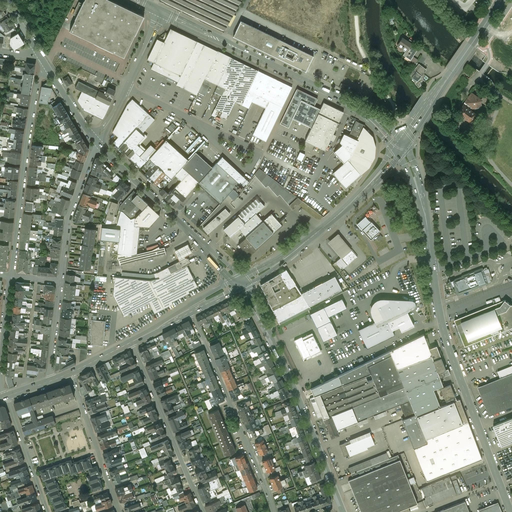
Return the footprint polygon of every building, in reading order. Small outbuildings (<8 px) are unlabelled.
[(144,16),(110,0),(84,0),(82,5),(79,3),(79,2),(73,15),(74,14),(77,16),(70,31),(124,57),(144,16)] [(160,0),(159,1),(224,33),(224,31),(242,0),(160,0)] [(1,23),(0,23),(6,33),(14,28),(8,18),(1,23)] [(0,30),(6,35),(15,30),(14,28),(6,33),(0,23),(1,23),(0,21),(0,30)] [(313,57),(241,21),(233,37),(306,72),(313,57)] [(164,42),(156,40),(146,60),(153,63),(150,70),(177,83),(197,42),(170,29),(164,42)] [(12,38),(11,38),(10,43),(10,48),(14,49),(22,44),(21,43),(22,41),(18,34),(12,38)] [(412,45),(402,38),(397,45),(402,49),(403,48),(406,50),(403,55),(410,60),(417,51),(411,47),(412,45)] [(197,42),(177,83),(187,88),(198,92),(216,54),(218,52),(197,42)] [(216,54),(198,92),(205,96),(211,82),(218,85),(231,58),(220,53),(218,52),(216,54)] [(218,85),(214,93),(221,96),(215,109),(222,112),(245,65),(231,58),(218,85)] [(35,65),(26,63),(25,68),(25,72),(34,74),(35,65)] [(242,105),(258,71),(245,65),(222,112),(228,115),(235,102),(242,105)] [(475,70),(469,65),(465,71),(468,73),(465,77),(468,79),(475,70)] [(292,88),(258,71),(242,105),(248,108),(252,102),(265,108),(252,135),(266,141),(292,88)] [(34,74),(25,72),(24,74),(23,74),(22,78),(24,78),(23,80),(23,82),(32,84),(34,74)] [(418,73),(416,72),(412,78),(417,82),(422,76),(421,75),(418,73)] [(68,77),(63,80),(67,87),(72,84),(68,77)] [(99,91),(78,81),(75,88),(82,92),(95,98),(99,91)] [(32,84),(23,82),(23,85),(22,86),(21,86),(20,90),(22,90),(21,92),(30,94),(32,84)] [(42,86),(39,103),(47,105),(48,100),(46,100),(46,96),(50,97),(52,88),(50,88),(51,86),(49,84),(46,83),(44,85),(43,87),(42,86)] [(115,91),(108,88),(105,94),(112,98),(115,91)] [(317,100),(296,90),(280,124),(288,128),(293,119),(311,128),(320,109),(314,106),(317,100)] [(95,98),(82,92),(78,99),(85,110),(102,118),(112,98),(105,94),(99,91),(95,98)] [(30,96),(14,93),(13,97),(18,98),(18,97),(21,97),(20,104),(28,106),(30,96)] [(480,100),(471,93),(470,94),(471,94),(465,103),(464,103),(462,105),(463,105),(469,110),(472,107),(473,108),(475,108),(475,109),(481,108),(480,100)] [(132,99),(127,105),(113,132),(118,137),(113,143),(119,148),(136,129),(149,115),(132,99)] [(60,103),(52,108),(57,116),(52,120),(55,126),(63,122),(69,118),(66,112),(65,112),(60,103)] [(344,112),(324,103),(320,109),(311,128),(305,141),(325,151),(344,112)] [(469,110),(463,105),(457,113),(470,122),(475,114),(469,110)] [(28,110),(20,108),(19,112),(19,117),(26,118),(28,110)] [(47,115),(37,114),(35,123),(43,124),(50,125),(50,122),(46,121),(47,115)] [(149,115),(136,129),(142,134),(155,120),(149,115)] [(19,117),(18,117),(17,120),(16,126),(24,128),(26,118),(19,117)] [(69,118),(63,122),(64,124),(60,127),(62,131),(73,124),(69,118)] [(364,125),(356,121),(349,136),(358,141),(364,129),(365,126),(364,125)] [(43,124),(35,123),(34,130),(42,131),(43,124)] [(73,124),(62,131),(64,135),(69,132),(70,134),(77,130),(73,124)] [(136,129),(119,148),(130,158),(140,147),(137,145),(145,137),(142,134),(136,129)] [(364,129),(358,141),(351,155),(348,161),(360,174),(368,167),(373,157),(371,149),(372,149),(372,146),(371,146),(371,137),(364,129)] [(24,132),(16,130),(15,134),(14,139),(22,141),(24,132)] [(42,131),(34,130),(33,137),(41,138),(42,131)] [(70,134),(66,137),(68,141),(72,138),(74,140),(81,136),(77,130),(70,134)] [(358,141),(349,136),(345,135),(343,139),(342,138),(340,142),(351,155),(358,141)] [(22,141),(14,139),(13,143),(13,148),(21,150),(22,141)] [(89,149),(82,139),(76,142),(75,143),(77,145),(76,146),(79,151),(78,152),(87,155),(89,149)] [(188,161),(166,141),(151,157),(141,168),(139,170),(145,175),(155,164),(166,174),(156,185),(161,190),(175,175),(182,167),(188,161)] [(42,147),(32,146),(31,155),(39,156),(39,154),(40,154),(40,150),(42,151),(42,147)] [(151,157),(140,147),(130,158),(141,168),(151,157)] [(87,155),(78,152),(74,151),(73,155),(77,157),(77,159),(84,161),(87,155)] [(305,155),(300,152),(297,159),(302,161),(305,155)] [(212,168),(196,153),(188,161),(182,167),(199,182),(200,181),(212,168)] [(39,156),(31,155),(30,164),(40,165),(41,161),(39,161),(40,158),(38,158),(39,156)] [(233,167),(222,157),(216,163),(227,173),(233,167)] [(98,158),(96,159),(92,169),(100,172),(103,163),(98,158)] [(83,164),(76,161),(74,166),(73,169),(80,171),(83,164)] [(114,173),(103,163),(100,172),(92,169),(90,174),(102,178),(108,180),(109,178),(114,173)] [(227,173),(216,163),(212,168),(200,181),(222,201),(225,199),(228,195),(233,189),(239,194),(244,188),(227,173)] [(166,174),(155,164),(145,175),(156,185),(166,174)] [(199,182),(182,167),(175,175),(181,181),(175,188),(185,198),(199,182)] [(249,182),(233,167),(227,173),(244,188),(249,182)] [(37,169),(29,168),(28,176),(36,177),(36,175),(37,169)] [(80,171),(73,169),(72,172),(71,176),(78,179),(80,171)] [(298,198),(259,169),(254,175),(266,188),(268,186),(278,197),(280,195),(289,206),(298,198)] [(117,175),(110,181),(119,184),(122,181),(117,175)] [(36,177),(28,176),(27,184),(35,185),(35,184),(35,181),(36,177)] [(97,178),(90,176),(87,183),(94,186),(95,183),(97,178)] [(67,184),(62,182),(63,181),(58,180),(57,184),(61,185),(74,190),(76,182),(69,180),(67,184)] [(130,188),(122,181),(116,187),(119,190),(124,194),(124,195),(130,188)] [(17,182),(9,182),(9,186),(8,190),(16,191),(17,182)] [(94,186),(87,183),(84,191),(91,193),(93,189),(94,186)] [(74,190),(61,185),(59,191),(58,192),(59,192),(60,192),(60,193),(71,197),(74,190)] [(110,191),(100,188),(99,190),(98,190),(98,192),(108,196),(110,191)] [(185,198),(175,188),(169,195),(179,204),(185,198)] [(16,191),(8,190),(8,193),(7,197),(16,198),(16,191)] [(124,194),(119,190),(115,194),(114,195),(119,199),(124,194)] [(90,197),(83,194),(79,204),(87,207),(87,205),(90,199),(90,197)] [(148,204),(137,194),(132,200),(142,210),(148,204)] [(60,203),(59,206),(66,208),(69,201),(62,198),(60,203)] [(298,198),(289,206),(293,210),(303,202),(298,198)] [(96,203),(93,202),(92,200),(91,200),(90,199),(87,205),(89,205),(90,207),(94,208),(96,207),(96,205),(96,203)] [(132,200),(130,199),(122,207),(121,212),(122,212),(130,220),(134,218),(135,217),(142,210),(132,200)] [(33,203),(25,202),(24,211),(35,212),(35,208),(34,208),(34,205),(33,205),(33,203)] [(112,202),(106,219),(112,221),(115,214),(114,213),(118,204),(112,202)] [(256,214),(264,206),(260,202),(241,219),(245,223),(256,214)] [(159,215),(148,204),(135,217),(135,225),(149,227),(159,215)] [(14,207),(5,206),(4,216),(13,217),(14,207)] [(66,208),(59,206),(58,209),(56,213),(64,216),(66,208)] [(92,213),(87,211),(87,213),(85,212),(86,208),(78,206),(75,213),(84,216),(85,215),(90,217),(91,217),(92,214),(92,213)] [(225,209),(203,228),(208,234),(230,214),(225,209)] [(130,220),(122,212),(121,213),(120,230),(119,239),(133,240),(135,217),(134,218),(130,220)] [(84,216),(75,213),(73,219),(73,222),(80,222),(82,219),(89,221),(90,217),(85,215),(84,216)] [(32,214),(24,214),(23,223),(31,224),(31,218),(32,214)] [(245,223),(238,229),(246,238),(238,245),(249,257),(282,227),(281,225),(271,214),(263,221),(256,214),(245,223)] [(203,227),(214,218),(211,215),(200,224),(203,227)] [(241,219),(238,216),(223,229),(230,236),(238,229),(245,223),(241,219)] [(365,217),(357,225),(362,230),(362,231),(363,231),(362,232),(363,233),(363,232),(371,240),(380,231),(371,222),(370,223),(365,217)] [(63,220),(55,219),(54,223),(54,227),(62,227),(63,220)] [(13,223),(1,222),(0,228),(4,229),(3,231),(12,232),(13,223)] [(31,224),(23,223),(22,232),(30,233),(30,230),(31,224)] [(62,227),(54,227),(54,230),(53,234),(61,235),(62,227)] [(95,230),(85,228),(83,245),(82,245),(79,268),(89,269),(90,265),(90,262),(91,254),(92,250),(91,250),(92,246),(93,247),(93,242),(94,243),(94,239),(94,236),(95,236),(95,234),(94,234),(95,230)] [(120,230),(101,228),(100,240),(118,242),(119,239),(120,230)] [(12,232),(3,231),(3,232),(0,232),(0,239),(11,240),(12,232)] [(30,233),(22,232),(21,241),(29,242),(29,237),(30,233)] [(341,258),(351,249),(337,233),(327,242),(341,258)] [(61,239),(53,238),(52,243),(52,246),(60,247),(61,239)] [(131,255),(133,240),(119,239),(118,242),(117,254),(131,255)] [(29,242),(21,241),(20,249),(28,250),(28,247),(29,242)] [(174,251),(179,261),(185,258),(185,257),(192,253),(188,244),(174,251)] [(52,246),(50,246),(49,256),(58,257),(60,247),(52,246)] [(131,255),(117,254),(120,266),(166,255),(165,248),(160,250),(159,247),(152,250),(131,255)] [(28,250),(20,249),(19,257),(29,258),(30,256),(30,250),(28,250)] [(100,249),(97,280),(106,281),(107,276),(103,276),(105,250),(100,249)] [(351,249),(341,258),(347,265),(357,257),(351,249)] [(40,251),(30,250),(30,256),(35,256),(35,259),(39,259),(39,255),(40,251)] [(29,258),(19,257),(17,272),(26,273),(27,268),(28,261),(30,261),(30,258),(29,258)] [(179,261),(175,264),(178,270),(187,265),(190,263),(188,259),(186,258),(185,258),(179,261)] [(347,265),(341,258),(335,262),(340,269),(342,267),(343,269),(347,265)] [(175,264),(157,273),(160,278),(162,278),(178,270),(175,264)] [(121,278),(115,277),(113,295),(116,302),(124,316),(131,312),(133,315),(138,313),(136,309),(149,303),(154,314),(173,304),(172,302),(190,293),(189,291),(198,287),(187,265),(178,270),(162,278),(160,278),(150,280),(121,278)] [(50,268),(38,267),(38,270),(37,274),(56,276),(57,269),(50,268)] [(476,271),(463,276),(462,278),(460,278),(454,280),(450,281),(452,288),(452,287),(454,286),(456,289),(455,290),(456,293),(457,293),(458,293),(459,294),(460,293),(461,294),(468,291),(468,290),(469,290),(470,290),(479,287),(479,286),(479,285),(481,284),(487,282),(485,277),(484,274),(483,271),(488,269),(487,269),(486,268),(484,269),(476,272),(476,271)] [(290,277),(286,270),(280,273),(283,279),(289,289),(295,285),(290,277)] [(74,276),(66,275),(65,282),(65,283),(73,284),(73,283),(74,280),(74,276)] [(301,294),(309,306),(342,289),(335,276),(301,294)] [(279,303),(272,287),(278,282),(275,277),(260,285),(271,307),(279,303)] [(24,283),(16,282),(16,290),(23,290),(23,288),(24,283)] [(73,284),(65,283),(64,291),(74,293),(75,288),(73,287),(73,284)] [(53,286),(44,285),(43,294),(45,294),(46,292),(54,293),(55,288),(53,286)] [(295,298),(281,306),(279,303),(271,307),(279,322),(309,306),(301,294),(295,285),(289,289),(295,298)] [(23,290),(16,290),(15,297),(22,298),(23,294),(23,290)] [(54,293),(46,292),(45,294),(45,298),(47,298),(46,300),(53,301),(54,293)] [(22,299),(15,298),(14,305),(21,306),(22,301),(22,299)] [(232,299),(225,303),(228,309),(233,307),(236,306),(235,304),(234,303),(232,299)] [(342,299),(309,312),(321,340),(336,334),(328,316),(346,308),(342,299)] [(46,300),(45,308),(52,309),(53,301),(46,300)] [(404,301),(381,300),(379,300),(377,301),(376,302),(375,303),(373,305),(373,306),(372,308),(371,311),(372,313),(372,314),(373,315),(376,321),(385,317),(387,320),(406,311),(408,310),(409,308),(409,307),(409,305),(408,304),(407,302),(406,302),(404,301)] [(494,304),(454,320),(465,347),(511,328),(511,310),(509,308),(511,305),(505,300),(497,303),(494,304)] [(225,303),(218,307),(221,313),(223,312),(228,309),(225,303)] [(21,306),(14,305),(13,313),(20,314),(21,312),(21,307),(21,306)] [(309,306),(279,322),(280,325),(310,309),(309,306)] [(218,307),(210,310),(214,317),(219,314),(221,313),(218,307)] [(52,309),(45,308),(44,315),(51,316),(52,309)] [(70,309),(62,308),(61,318),(71,319),(71,313),(73,313),(74,310),(73,309),(70,309)] [(210,310),(203,314),(207,320),(209,319),(214,317),(210,310)] [(20,315),(13,314),(12,321),(20,322),(20,318),(20,315)] [(203,314),(196,317),(199,324),(204,322),(207,320),(203,314)] [(51,316),(44,315),(43,320),(43,325),(50,326),(51,316)] [(376,321),(358,330),(367,349),(394,335),(387,320),(385,317),(376,321)] [(71,319),(61,318),(60,327),(75,329),(76,325),(70,324),(71,319)] [(105,321),(91,320),(90,335),(91,335),(90,344),(103,346),(105,321)] [(251,320),(244,324),(247,329),(248,333),(256,329),(251,320)] [(20,322),(12,321),(11,328),(19,329),(19,327),(20,322)] [(189,321),(182,325),(185,331),(187,335),(190,333),(188,330),(189,330),(193,329),(189,321)] [(43,325),(42,325),(41,329),(41,332),(49,333),(50,326),(43,325)] [(182,325),(175,328),(178,335),(183,332),(185,331),(182,325)] [(75,329),(60,327),(59,335),(69,336),(69,333),(75,333),(75,329)] [(175,328),(168,332),(171,338),(174,337),(178,335),(175,328)] [(256,329),(248,333),(250,335),(252,340),(259,336),(256,329)] [(168,332),(162,334),(165,340),(165,341),(171,338),(168,332)] [(303,340),(310,356),(321,351),(313,335),(303,340)] [(424,335),(389,351),(391,355),(395,366),(397,370),(427,358),(432,356),(433,360),(441,358),(442,360),(444,360),(440,350),(438,351),(436,346),(429,349),(424,335)] [(263,343),(259,336),(260,336),(259,336),(252,340),(253,340),(255,344),(256,347),(263,343)] [(18,338),(10,337),(9,345),(17,345),(17,343),(18,338)] [(310,356),(303,340),(302,337),(294,341),(303,359),(304,361),(306,360),(305,358),(310,356)] [(171,338),(165,341),(167,344),(169,343),(171,348),(175,346),(171,338)] [(66,340),(59,339),(58,346),(69,347),(72,348),(72,343),(66,342),(66,340)] [(48,342),(41,341),(40,345),(40,349),(47,349),(48,342)] [(218,342),(210,346),(213,352),(221,349),(218,342)] [(263,343),(256,347),(257,349),(260,354),(266,350),(263,343)] [(17,345),(9,345),(8,352),(16,353),(16,351),(17,348),(17,345)] [(146,345),(138,349),(141,355),(149,352),(148,350),(146,346),(146,345)] [(58,346),(57,354),(68,355),(66,355),(67,351),(68,352),(69,347),(58,346)] [(180,356),(175,346),(171,348),(172,348),(171,348),(176,358),(180,356)] [(221,349),(213,352),(215,359),(224,355),(221,349)] [(153,350),(149,352),(151,358),(158,356),(156,352),(154,352),(153,350)] [(203,350),(195,353),(198,359),(206,356),(203,350)] [(260,354),(259,354),(261,357),(255,360),(257,364),(270,358),(266,350),(260,354)] [(130,351),(112,359),(115,367),(122,364),(133,359),(130,351)] [(389,351),(311,389),(314,396),(320,394),(370,374),(367,366),(391,355),(389,351)] [(16,353),(8,352),(8,359),(17,360),(17,353),(16,353)] [(151,358),(149,352),(141,355),(144,362),(151,358)] [(68,355),(57,354),(56,362),(55,371),(56,372),(63,370),(76,364),(72,357),(69,359),(68,360),(68,356),(68,355)] [(224,355),(215,359),(218,365),(226,362),(224,355)] [(391,355),(367,366),(370,374),(380,396),(404,387),(397,370),(395,366),(391,355)] [(46,356),(39,356),(38,360),(38,363),(46,364),(46,356)] [(206,356),(198,359),(200,366),(208,362),(206,356)] [(433,360),(432,356),(427,358),(431,368),(435,367),(433,361),(433,360)] [(270,358),(257,364),(259,368),(264,365),(266,369),(267,368),(274,365),(270,358)] [(427,358),(397,370),(404,387),(405,391),(435,380),(431,368),(427,358)] [(433,360),(433,361),(435,367),(438,373),(446,370),(442,360),(441,358),(433,360)] [(133,359),(122,364),(123,367),(120,368),(121,372),(129,368),(129,369),(136,366),(133,359)] [(15,362),(7,361),(6,368),(14,369),(15,366),(15,362)] [(208,362),(200,366),(203,372),(211,369),(208,362)] [(226,362),(218,365),(221,372),(229,368),(226,362)] [(27,365),(26,372),(37,374),(37,370),(38,363),(36,363),(36,366),(32,366),(27,365)] [(46,364),(38,363),(37,370),(45,371),(46,364)] [(153,363),(146,366),(149,373),(156,370),(155,367),(153,363)] [(106,375),(105,373),(108,371),(106,372),(102,365),(96,368),(96,369),(103,383),(110,379),(108,374),(106,375)] [(274,365),(267,368),(269,372),(269,373),(271,375),(277,372),(274,365)] [(511,365),(497,372),(500,379),(511,374),(511,365)] [(435,367),(431,368),(435,380),(439,378),(438,373),(435,367)] [(14,369),(6,368),(6,376),(14,377),(14,373),(18,373),(18,372),(23,372),(23,370),(14,369)] [(229,368),(221,372),(224,378),(232,375),(229,368)] [(211,369),(203,372),(206,378),(214,375),(211,369)] [(446,370),(438,373),(439,378),(441,377),(450,374),(448,369),(446,370)] [(138,370),(131,373),(133,377),(134,380),(141,377),(138,370)] [(156,370),(149,373),(151,379),(158,376),(157,372),(156,370)] [(91,371),(86,374),(89,381),(89,382),(91,380),(95,378),(91,371)] [(277,372),(271,375),(272,377),(274,382),(281,379),(277,372)] [(85,374),(80,377),(82,382),(81,383),(82,385),(85,383),(89,381),(86,374),(85,374)] [(370,374),(320,394),(329,417),(352,408),(380,396),(370,374)] [(511,374),(500,379),(478,388),(489,416),(511,406),(511,374)] [(214,375),(206,378),(206,380),(208,385),(216,382),(214,375)] [(232,375),(224,378),(226,385),(235,381),(232,375)] [(11,377),(6,376),(6,380),(9,388),(14,386),(11,377)] [(141,377),(134,380),(135,382),(136,386),(143,383),(141,377)] [(435,380),(405,391),(410,401),(415,415),(416,414),(417,416),(440,407),(432,386),(443,382),(441,377),(435,380)] [(274,382),(274,383),(276,387),(277,390),(285,386),(281,379),(274,382)] [(160,381),(153,384),(156,390),(163,387),(162,385),(160,381)] [(235,381),(226,385),(229,391),(237,388),(236,386),(235,381)] [(216,382),(208,385),(211,391),(219,388),(216,382)] [(70,384),(29,398),(33,410),(63,399),(64,401),(74,397),(70,384)] [(451,385),(446,387),(446,388),(442,390),(446,401),(448,400),(455,397),(451,385)] [(285,386),(277,390),(279,393),(282,399),(289,395),(285,386)] [(145,387),(138,390),(140,395),(141,397),(148,394),(145,387)] [(163,387),(156,390),(159,396),(166,393),(164,390),(163,387)] [(380,396),(352,408),(357,422),(400,405),(410,401),(405,391),(404,387),(380,396)] [(219,388),(211,391),(214,397),(222,394),(219,388)] [(237,388),(229,391),(232,398),(240,394),(239,392),(237,388)] [(138,390),(128,395),(130,399),(140,395),(138,390)] [(148,394),(141,397),(142,399),(144,403),(151,401),(148,394)] [(176,394),(168,398),(170,405),(179,401),(176,394)] [(222,394),(214,397),(215,400),(216,402),(216,404),(224,400),(222,394)] [(329,417),(320,394),(314,396),(314,397),(318,405),(317,406),(319,410),(320,410),(322,416),(323,419),(329,417)] [(314,397),(310,398),(318,418),(322,416),(320,410),(319,410),(317,406),(318,405),(314,397)] [(29,398),(14,403),(18,415),(33,410),(29,398)] [(168,398),(161,401),(163,408),(170,405),(168,398)] [(93,399),(86,402),(88,408),(95,406),(94,403),(93,399)] [(440,407),(417,416),(426,439),(468,422),(459,399),(457,400),(449,403),(440,407)] [(292,401),(284,403),(286,409),(287,412),(295,409),(292,401)] [(410,401),(400,405),(405,418),(415,415),(410,401)] [(245,402),(237,405),(240,412),(248,408),(247,407),(246,404),(245,402)] [(127,404),(121,406),(125,414),(130,412),(127,404)] [(4,407),(2,405),(0,406),(0,420),(1,420),(8,417),(4,407)] [(153,405),(146,408),(147,412),(148,414),(155,411),(153,405)] [(170,405),(163,408),(166,414),(173,411),(171,407),(170,405)] [(95,406),(88,408),(90,414),(97,412),(96,408),(95,406)] [(248,408),(240,412),(242,418),(250,415),(249,413),(248,408)] [(352,408),(331,416),(337,430),(357,422),(352,408)] [(235,451),(218,409),(209,413),(226,455),(235,451)] [(295,409),(287,412),(288,415),(289,419),(290,419),(297,417),(295,409)] [(33,410),(18,415),(22,426),(37,421),(33,410)] [(79,410),(54,419),(55,424),(81,415),(79,410)] [(109,410),(100,413),(101,415),(98,416),(91,418),(93,425),(101,423),(107,420),(105,415),(110,414),(109,410)] [(155,411),(148,414),(150,417),(151,421),(158,418),(155,411)] [(405,418),(402,420),(410,440),(412,446),(413,449),(414,449),(427,443),(426,439),(417,416),(416,414),(415,415),(405,418)] [(250,415),(242,418),(245,425),(253,421),(251,417),(250,415)] [(37,421),(22,426),(25,435),(55,424),(54,419),(52,416),(37,421)] [(175,416),(168,419),(171,425),(178,422),(177,420),(175,416)] [(329,417),(323,419),(327,427),(326,428),(327,431),(328,430),(331,439),(339,436),(337,430),(331,416),(329,417)] [(8,417),(1,420),(2,422),(3,425),(4,428),(11,426),(8,417)] [(297,417),(290,419),(293,427),(300,424),(297,417)] [(511,418),(502,422),(503,426),(498,429),(496,424),(493,426),(502,447),(511,442),(511,418)] [(81,420),(71,423),(73,428),(78,426),(79,429),(84,427),(81,420)] [(253,421),(245,425),(248,431),(256,428),(255,426),(253,421)] [(160,422),(153,426),(155,429),(156,432),(163,429),(160,422)] [(178,422),(171,425),(174,431),(180,428),(179,424),(178,422)] [(468,422),(426,439),(427,443),(414,449),(427,481),(482,459),(468,422)] [(101,423),(93,425),(96,432),(103,429),(102,425),(101,423)] [(300,424),(293,427),(294,429),(295,434),(302,432),(300,424)] [(256,428),(248,431),(251,438),(259,434),(257,430),(256,428)] [(163,429),(156,432),(157,434),(159,438),(165,435),(163,429)] [(114,431),(97,436),(100,443),(107,440),(106,438),(117,434),(116,431),(116,430),(114,431)] [(13,431),(6,433),(7,437),(8,440),(15,438),(13,431)] [(302,432),(295,434),(297,440),(298,442),(305,439),(302,432)] [(183,433),(175,436),(178,442),(185,439),(184,437),(183,433)] [(371,435),(351,443),(350,441),(344,443),(345,445),(340,447),(344,457),(375,444),(371,435)] [(15,438),(8,440),(9,442),(10,446),(10,447),(18,444),(15,438)] [(185,439),(178,442),(181,448),(182,449),(183,448),(184,447),(187,446),(188,446),(186,442),(185,439)] [(305,439),(298,442),(299,445),(301,449),(308,447),(305,439)] [(107,440),(100,443),(102,449),(116,444),(115,440),(108,442),(107,440)] [(167,440),(161,443),(162,447),(163,449),(170,447),(167,440)] [(258,442),(255,444),(257,449),(265,446),(263,440),(258,442)] [(265,446),(257,449),(260,455),(263,454),(268,452),(265,446)] [(170,447),(163,449),(164,452),(166,456),(167,456),(170,454),(171,455),(172,454),(172,453),(173,453),(170,447)] [(308,447),(301,449),(303,454),(304,457),(311,454),(308,447)] [(194,449),(188,451),(191,457),(198,455),(197,452),(195,448),(194,449)] [(19,449),(12,451),(13,455),(14,458),(21,455),(19,449)] [(110,451),(103,453),(106,460),(113,458),(112,455),(110,451)] [(236,457),(235,458),(237,463),(245,460),(243,454),(236,457)] [(311,454),(304,457),(305,459),(307,464),(314,461),(313,462),(311,454)] [(14,458),(15,460),(16,465),(24,462),(21,455),(14,458)] [(191,457),(190,458),(193,464),(196,463),(197,465),(201,463),(200,459),(198,455),(191,457)] [(398,455),(351,474),(353,478),(400,460),(398,455)] [(265,459),(262,461),(264,467),(273,463),(270,457),(265,459)] [(113,458),(106,460),(108,467),(115,465),(114,460),(113,458)] [(71,460),(40,471),(42,477),(43,477),(47,487),(48,486),(49,488),(46,489),(48,493),(49,493),(51,499),(53,499),(57,511),(66,508),(62,495),(60,495),(58,490),(60,489),(57,482),(56,483),(54,477),(70,472),(71,475),(88,469),(90,475),(87,476),(92,492),(102,489),(98,478),(102,476),(100,472),(99,472),(97,466),(92,467),(89,459),(72,465),(71,460)] [(15,460),(4,464),(6,468),(16,465),(15,460)] [(165,462),(163,463),(165,467),(166,469),(172,467),(170,460),(165,462)] [(245,460),(237,463),(239,469),(248,465),(245,460)] [(353,478),(348,480),(360,511),(395,511),(408,507),(417,503),(409,484),(400,460),(353,478)] [(307,464),(306,464),(309,472),(317,469),(314,461),(307,464)] [(203,467),(201,463),(197,465),(198,468),(195,469),(197,475),(198,475),(205,472),(203,467)] [(273,463),(264,467),(267,472),(270,471),(275,469),(273,463)] [(248,465),(239,469),(242,475),(250,471),(248,465)] [(172,467),(166,469),(168,474),(170,478),(174,476),(173,473),(176,472),(173,466),(172,467)] [(26,467),(18,470),(9,473),(11,477),(20,474),(21,476),(28,474),(26,467)] [(117,469),(110,472),(112,478),(119,475),(119,473),(117,469)] [(317,469),(309,472),(310,475),(311,477),(312,480),(315,479),(320,477),(317,469)] [(215,471),(206,474),(208,479),(206,479),(207,482),(215,479),(217,477),(215,471)] [(250,471),(242,475),(244,480),(253,477),(250,471)] [(205,472),(198,475),(201,482),(206,479),(208,479),(206,474),(205,472)] [(21,479),(10,482),(12,486),(16,485),(23,483),(30,481),(28,474),(21,476),(21,479)] [(351,474),(339,478),(344,492),(351,490),(347,479),(352,478),(351,474)] [(119,475),(112,478),(114,484),(122,482),(120,478),(119,475)] [(277,475),(269,478),(272,484),(280,480),(277,475)] [(178,478),(175,479),(174,476),(170,478),(171,482),(173,487),(180,484),(181,484),(178,478)] [(253,477),(244,480),(247,486),(255,483),(253,477)] [(449,477),(421,489),(425,499),(423,500),(426,508),(429,507),(428,505),(456,494),(449,477)] [(207,482),(202,484),(203,486),(205,486),(206,489),(209,488),(210,491),(218,487),(215,479),(207,482)] [(280,480),(272,484),(274,489),(276,488),(282,486),(280,480)] [(255,483),(247,486),(249,492),(257,488),(255,483)] [(123,486),(115,489),(118,496),(125,493),(131,491),(133,490),(131,484),(123,487),(123,486)] [(180,484),(173,487),(174,489),(176,493),(177,492),(183,490),(180,484)] [(32,486),(25,488),(26,492),(27,494),(34,492),(32,486)] [(203,486),(200,488),(200,487),(198,488),(198,489),(201,495),(207,492),(206,489),(205,486),(203,486)] [(210,491),(207,492),(210,498),(223,493),(224,493),(223,491),(221,486),(218,487),(210,491)] [(15,491),(14,492),(13,489),(10,490),(7,491),(7,494),(9,500),(20,497),(20,494),(19,494),(18,490),(15,491)] [(131,491),(125,493),(127,500),(134,498),(131,491)] [(34,492),(27,494),(28,497),(29,501),(29,502),(37,499),(34,492)] [(207,492),(201,495),(203,501),(210,499),(210,498),(207,492)] [(107,493),(100,495),(101,499),(102,501),(110,499),(107,493)] [(125,493),(118,496),(120,502),(127,500),(125,493)] [(190,493),(189,493),(188,493),(187,494),(184,495),(183,496),(185,500),(186,502),(192,499),(190,493)] [(323,496),(321,497),(323,505),(323,506),(330,503),(328,495),(327,495),(323,496)] [(317,498),(314,499),(317,508),(323,505),(321,497),(317,498)] [(102,501),(102,502),(102,504),(95,506),(97,511),(112,505),(110,499),(102,501)] [(192,499),(186,502),(187,505),(188,508),(195,506),(192,499)] [(312,500),(308,502),(310,510),(317,508),(314,499),(312,500)] [(79,500),(72,502),(74,508),(81,506),(80,504),(79,500)] [(221,500),(212,503),(215,509),(214,507),(222,503),(221,500)] [(469,511),(465,501),(437,511),(469,511)] [(304,503),(301,504),(303,511),(304,511),(310,510),(308,502),(304,503)] [(38,503),(31,506),(32,510),(33,511),(34,511),(40,510),(38,503)] [(212,503),(205,506),(207,511),(208,511),(215,510),(215,509),(212,503)]
